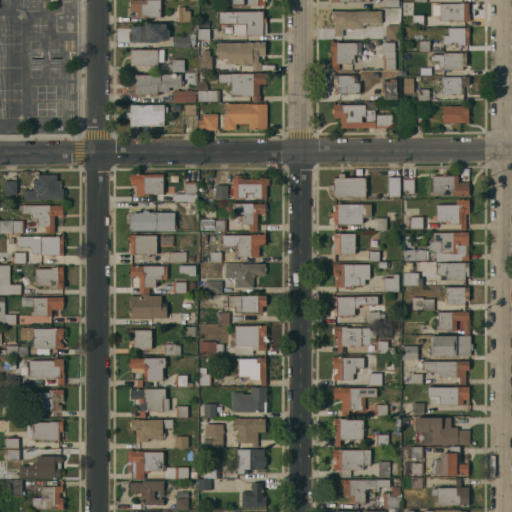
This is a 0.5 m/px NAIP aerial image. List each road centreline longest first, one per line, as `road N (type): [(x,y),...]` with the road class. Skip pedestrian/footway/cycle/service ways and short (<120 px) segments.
road 1 (tertiary): [(0,154),(511,148)]
road 2 (tertiary): [(300,0),(298,511)]
road 3 (residential): [(97,0),(95,511)]
road 4 (residential): [(504,0),(503,511)]
